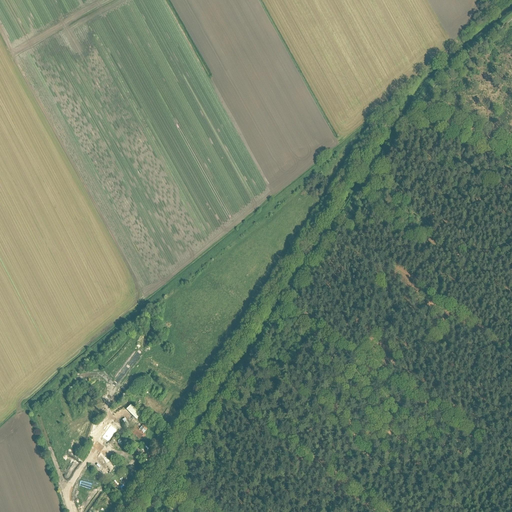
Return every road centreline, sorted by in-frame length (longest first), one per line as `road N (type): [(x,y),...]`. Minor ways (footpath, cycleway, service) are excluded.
road 1 (track): [(280,311),(432,84),(511,16)]
road 2 (track): [(280,311),(511,471)]
road 3 (track): [(338,227),(511,348)]
road 4 (track): [(166,484),(280,311)]
road 5 (track): [(389,511),(225,394)]
